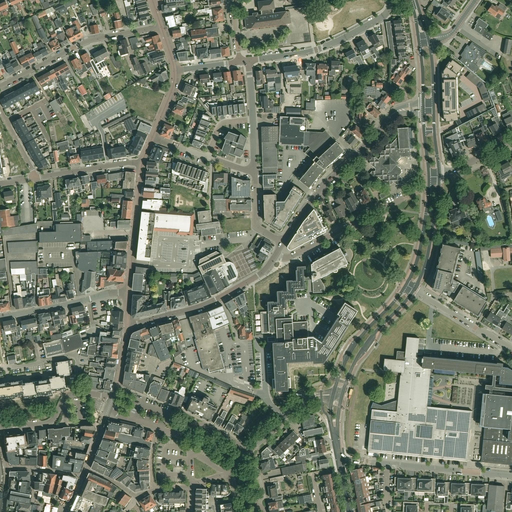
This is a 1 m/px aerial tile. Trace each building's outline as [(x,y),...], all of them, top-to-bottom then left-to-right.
[(222,0),(210,0),(208,0),(209,5),(204,6),(205,9),(216,7),(215,4),(222,3),(223,3),(223,2),(223,1),(223,0),(222,0)] [(280,24),(280,23),(282,23),(282,24),(291,23),(289,11),(275,13),(273,0),(272,0),(258,2),(259,10),(260,10),(260,15),(258,15),(257,13),(253,14),(253,16),(245,17),(246,29),(280,24)] [(452,7),(456,2),(452,0),(444,0),(441,5),(443,6),(446,9),(449,5),(452,7)] [(42,4),(44,10),(50,7),(47,1),(42,4)] [(148,7),(146,2),(137,4),(137,7),(135,8),(136,10),(138,10),(148,7)] [(175,9),(175,6),(186,5),(186,2),(180,3),(166,5),(162,5),(163,12),(167,12),(171,11),(175,11),(175,9)] [(443,6),(441,5),(438,2),(436,5),(439,8),(437,11),(436,10),(433,14),(437,16),(445,21),(449,15),(442,9),(443,6)] [(56,12),(63,9),(60,4),(54,7),(55,11),(56,12)] [(98,13),(94,4),(90,6),(94,15),(98,13)] [(504,6),(502,9),(496,5),(495,7),(492,5),(488,11),(491,13),(491,14),(496,17),(499,13),(502,15),(505,12),(505,11),(507,8),(504,6)] [(107,15),(104,7),(98,9),(102,17),(107,15)] [(149,13),(148,7),(138,10),(139,13),(136,14),(137,16),(139,15),(149,13)] [(116,21),(114,22),(115,29),(123,28),(121,20),(120,21),(118,12),(114,13),(116,21)] [(150,19),(149,13),(139,15),(140,19),(138,19),(138,22),(150,19)] [(177,25),(177,24),(180,23),(179,18),(171,20),(167,22),(168,28),(177,25)] [(93,26),(92,19),(88,20),(89,27),(91,27),(92,34),(99,33),(97,25),(93,26)] [(488,25),(479,19),(477,22),(478,23),(477,25),(478,26),(475,30),(490,41),(493,36),(485,30),(488,25)] [(28,28),(25,20),(19,23),(21,27),(24,25),(25,29),(28,28)] [(77,39),(83,36),(79,29),(81,28),(77,20),(73,22),(77,30),(73,31),(77,39)] [(77,39),(73,31),(72,28),(68,29),(67,27),(65,28),(68,35),(71,42),(77,39)] [(218,27),(206,29),(207,38),(219,36),(218,27)] [(42,28),(37,31),(42,39),(43,39),(46,37),(47,37),(42,28)] [(69,43),(64,33),(63,32),(63,33),(60,28),(55,31),(57,35),(60,41),(63,46),(69,43)] [(173,30),(174,38),(181,37),(181,34),(186,33),(186,29),(180,30),(180,29),(173,30)] [(191,31),(192,40),(207,38),(206,29),(191,31)] [(61,48),(57,42),(60,41),(57,35),(55,31),(55,30),(50,32),(52,37),(48,39),(50,42),(49,43),(54,51),(61,48)] [(384,45),(383,36),(379,36),(377,37),(376,34),(369,37),(373,45),(377,43),(379,47),(381,46),(384,45)] [(161,42),(159,35),(145,39),(147,42),(149,42),(150,43),(153,42),(153,44),(161,42)] [(133,51),(138,50),(136,43),(139,42),(137,38),(133,38),(129,39),(133,51)] [(128,53),(126,47),(128,47),(126,39),(120,41),(121,44),(117,45),(119,51),(118,51),(117,52),(119,56),(120,56),(128,53)] [(511,45),(511,44),(511,39),(505,39),(503,53),(510,54),(511,45)] [(368,48),(364,40),(357,44),(361,52),(363,56),(367,54),(370,52),(369,50),(369,49),(368,48)] [(14,41),(10,43),(15,54),(19,52),(14,41)] [(43,57),(49,54),(42,42),(37,45),(38,46),(38,47),(40,51),(43,57)] [(163,48),(161,42),(153,44),(153,45),(149,46),(150,50),(155,49),(155,51),(163,48)] [(195,60),(194,56),(191,57),(189,46),(188,46),(187,42),(183,42),(184,48),(178,50),(176,51),(179,60),(182,61),(188,61),(195,60)] [(222,47),(221,47),(222,56),(230,55),(229,47),(228,47),(225,44),(222,47)] [(371,48),(375,54),(379,60),(381,59),(386,56),(385,53),(379,56),(378,53),(374,46),(371,48)] [(475,60),(478,55),(479,54),(474,50),(467,46),(464,50),(466,50),(462,55),(465,57),(461,62),(474,73),(478,68),(470,62),(472,58),(475,60)] [(477,46),(474,50),(479,54),(478,55),(482,58),(486,52),(477,46)] [(37,60),(43,57),(40,51),(38,47),(33,49),(36,53),(34,54),(37,60)] [(109,55),(105,47),(99,51),(103,58),(109,55)] [(16,72),(21,69),(14,56),(16,56),(13,50),(9,52),(12,59),(10,61),(16,72)] [(353,50),(346,54),(349,60),(351,58),(354,63),(357,61),(361,69),(365,67),(359,56),(357,57),(353,50)] [(103,58),(99,51),(93,54),(97,61),(103,58)] [(30,64),(36,61),(31,53),(26,56),(30,64)] [(81,56),(85,63),(88,69),(92,66),(89,61),(91,60),(87,53),(81,56)] [(165,60),(163,53),(150,56),(149,57),(150,62),(152,61),(153,64),(158,63),(158,62),(165,60)] [(30,64),(26,56),(20,59),(24,67),(30,64)] [(113,56),(110,57),(116,69),(118,67),(119,67),(113,56)] [(139,63),(136,57),(131,59),(136,71),(138,70),(140,76),(145,74),(142,69),(140,64),(140,63),(139,63)] [(79,60),(78,61),(77,58),(71,61),(75,69),(77,72),(82,69),(83,72),(87,70),(84,64),(82,65),(79,60)] [(457,107),(456,77),(457,75),(458,73),(460,74),(461,72),(460,71),(462,67),(452,60),(451,61),(450,63),(452,64),(450,66),(448,64),(447,64),(445,67),(446,67),(443,71),(443,73),(445,73),(445,76),(442,76),(442,80),(443,80),(443,81),(443,83),(445,83),(445,85),(442,86),(442,85),(442,89),(443,89),(443,90),(444,92),(445,92),(445,95),(443,95),(442,95),(442,99),(444,99),(444,101),(445,101),(445,104),(443,104),(442,104),(442,108),(443,109),(443,112),(443,116),(444,116),(446,115),(447,118),(445,118),(445,120),(446,122),(458,120),(458,117),(460,117),(459,115),(457,115),(457,107)] [(487,60),(482,64),(491,73),(495,69),(487,60)] [(16,72),(10,61),(5,63),(1,65),(3,70),(7,68),(11,75),(16,72)] [(145,62),(140,64),(142,69),(145,74),(150,71),(145,62)] [(340,62),(335,62),(332,62),(332,70),(332,72),(330,72),(330,75),(335,75),(335,70),(339,70),(339,72),(342,72),(342,66),(340,66),(340,62)] [(71,73),(66,63),(62,65),(65,72),(67,71),(69,74),(71,73)] [(407,76),(411,70),(412,68),(409,66),(408,68),(401,63),(397,68),(407,76)] [(316,64),(308,64),(306,64),(306,71),(306,73),(312,73),(311,76),(310,76),(310,80),(310,82),(312,85),(315,85),(315,76),(314,76),(314,72),(315,72),(316,64)] [(68,77),(67,75),(65,72),(62,65),(57,68),(63,79),(66,84),(68,82),(66,79),(68,77)] [(297,66),(284,68),(286,77),(286,81),(285,81),(286,86),(287,86),(288,93),(302,93),(302,74),(302,70),(302,68),(300,68),(300,67),(298,67),(298,66),(297,66)] [(63,79),(57,68),(52,70),(56,77),(58,76),(60,80),(63,79)] [(157,80),(159,84),(169,78),(166,73),(167,73),(165,68),(155,73),(156,75),(152,78),(154,82),(157,80)] [(404,80),(407,76),(397,68),(396,70),(393,74),(394,75),(391,79),(393,81),(399,86),(404,80)] [(274,79),(277,79),(277,77),(276,70),(270,71),(270,69),(266,70),(267,78),(267,82),(270,82),(275,81),(274,79)] [(246,85),(244,75),(241,76),(240,70),(233,71),(235,81),(238,80),(238,84),(241,84),(242,85),(246,85)] [(54,87),(57,86),(55,81),(53,78),(55,77),(52,71),(47,73),(53,85),(54,87)] [(260,80),(261,84),(264,83),(263,76),(262,71),(256,71),(257,80),(260,80)] [(53,85),(47,73),(42,76),(48,85),(49,87),(53,85)] [(221,73),(213,74),(214,81),(222,80),(221,73)] [(207,82),(208,88),(214,87),(213,80),(210,80),(209,74),(200,76),(201,83),(207,82)] [(48,85),(42,76),(38,78),(43,88),(48,85)] [(40,91),(35,81),(30,84),(34,93),(34,94),(40,91)] [(381,87),(382,87),(382,83),(376,82),(376,87),(366,87),(364,87),(363,95),(366,95),(371,95),(379,95),(382,98),(381,99),(386,104),(392,96),(386,92),(382,90),(381,90),(381,87)] [(29,83),(24,86),(29,95),(34,93),(30,84),(29,83)] [(195,92),(197,88),(194,87),(186,83),(182,92),(190,96),(192,97),(192,96),(194,97),(196,92),(195,92)] [(82,85),(78,87),(83,96),(87,94),(82,85)] [(24,86),(19,89),(24,98),(29,95),(24,86)] [(19,89),(15,91),(20,101),(24,98),(19,89)] [(15,91),(10,94),(15,103),(20,101),(15,91)] [(151,107),(159,110),(165,96),(157,92),(151,107)] [(5,97),(10,106),(15,103),(10,94),(5,97)] [(382,98),(379,95),(371,95),(371,97),(371,98),(375,98),(379,101),(377,105),(382,109),(386,104),(381,99),(382,98)] [(268,100),(267,96),(260,97),(261,101),(262,101),(262,108),(266,108),(267,112),(267,113),(272,113),(279,113),(280,107),(269,107),(269,100),(268,100)] [(10,106),(5,97),(0,100),(5,109),(10,106)] [(61,110),(55,100),(49,103),(55,113),(56,113),(59,111),(60,113),(62,112),(61,110)] [(371,110),(369,113),(376,118),(381,112),(374,107),(370,104),(367,107),(371,110)] [(182,115),(186,117),(187,114),(183,112),(185,108),(176,105),(175,105),(174,105),(174,107),(174,108),(173,111),(182,115)] [(218,114),(218,107),(212,107),(211,105),(207,108),(212,115),(213,115),(213,116),(216,116),(216,115),(218,114)] [(511,117),(511,116),(511,112),(511,110),(507,112),(502,115),(509,129),(511,129),(511,128),(511,117)] [(497,125),(501,123),(498,115),(496,111),(492,113),(494,117),(491,119),(494,124),(490,127),(494,135),(501,131),(497,125)] [(211,117),(210,117),(211,116),(207,112),(204,115),(203,114),(201,120),(208,122),(210,119),(211,120),(211,118),(211,117)] [(146,132),(149,134),(152,126),(139,121),(137,125),(135,124),(133,121),(137,119),(135,116),(132,118),(131,117),(124,121),(130,132),(135,129),(139,131),(145,133),(146,132)] [(305,118),(280,117),(279,145),(284,145),(309,146),(310,147),(305,153),(315,161),(299,180),(309,188),(311,185),(312,186),(316,181),(315,180),(319,176),(319,177),(324,172),(323,171),(325,169),(324,169),(326,167),(328,165),(329,166),(333,162),(334,162),(333,161),(337,157),(338,158),(343,154),(342,153),(344,151),(344,150),(336,141),(325,130),(323,132),(299,131),(300,125),(304,125),(305,118)] [(13,123),(15,128),(25,123),(22,118),(13,123)] [(210,126),(211,123),(208,122),(201,120),(199,125),(208,128),(209,125),(210,126)] [(18,133),(27,128),(25,123),(15,128),(18,133)] [(178,132),(180,128),(175,125),(174,128),(165,124),(162,131),(161,134),(162,136),(165,137),(164,137),(174,140),(175,137),(171,136),(172,131),(173,130),(178,132)] [(209,131),(209,128),(208,128),(199,125),(198,130),(206,133),(207,130),(209,131)] [(359,138),(364,133),(355,125),(353,128),(352,127),(351,127),(351,131),(355,134),(359,138)] [(456,128),(460,142),(465,141),(460,126),(456,128)] [(277,162),(277,145),(277,142),(278,142),(278,127),(262,127),(263,167),(263,187),(264,187),(264,191),(276,191),(276,179),(277,179),(277,162)] [(400,157),(404,157),(407,157),(408,157),(410,157),(411,157),(411,156),(410,153),(411,152),(410,152),(410,149),(410,148),(410,145),(410,144),(409,144),(409,141),(410,140),(409,140),(409,136),(409,135),(408,132),(409,132),(408,131),(408,130),(408,128),(408,127),(408,128),(405,128),(405,127),(404,128),(403,128),(402,128),(401,128),(398,128),(397,128),(397,129),(398,132),(397,132),(398,133),(398,136),(392,144),(388,144),(386,147),(386,150),(382,150),(380,153),(380,157),(378,159),(376,157),(372,157),(370,160),(370,164),(376,169),(375,171),(372,171),(369,174),(370,178),(372,180),(376,180),(378,177),(381,179),(385,179),(385,182),(388,185),(391,185),(394,182),(396,184),(400,184),(402,181),(402,178),(399,175),(401,173),(401,169),(397,165),(398,164),(396,162),(400,157)] [(30,133),(27,128),(18,133),(21,138),(30,133)] [(352,146),(358,140),(353,136),(355,134),(351,131),(348,128),(344,133),(347,135),(348,134),(352,137),(347,142),(352,146)] [(207,136),(207,133),(206,133),(198,130),(196,135),(204,138),(206,135),(207,136)] [(475,136),(476,135),(480,144),(483,142),(485,142),(486,142),(486,141),(487,140),(483,132),(478,134),(476,130),(473,131),(475,136)] [(145,141),(147,135),(138,131),(136,137),(144,140),(144,141),(145,141)] [(24,143),(34,138),(31,132),(30,133),(21,138),(24,143)] [(240,158),(247,139),(237,135),(229,132),(222,151),(235,156),(240,158)] [(460,143),(457,133),(451,136),(446,138),(445,139),(446,139),(448,143),(447,144),(449,149),(451,153),(451,152),(453,156),(459,153),(456,145),(460,143)] [(205,141),(205,138),(204,138),(196,135),(194,140),(202,143),(204,140),(205,141)] [(477,146),(474,137),(470,139),(469,136),(465,137),(466,140),(467,143),(469,149),(473,147),(475,148),(477,147),(477,146)] [(144,141),(144,140),(136,137),(134,141),(134,142),(142,145),(144,141)] [(28,149),(37,144),(34,139),(25,144),(28,149)] [(140,151),(142,145),(134,142),(134,141),(132,140),(129,146),(131,146),(139,150),(140,151)] [(203,146),(203,143),(202,143),(194,140),(192,145),(200,148),(202,145),(203,146)] [(30,154),(40,149),(37,144),(28,149),(30,154)] [(137,155),(139,150),(131,146),(129,151),(131,153),(131,155),(135,154),(137,155)] [(159,148),(154,146),(151,152),(162,156),(164,151),(167,152),(168,149),(160,146),(159,148)] [(30,154),(33,159),(42,154),(40,149),(30,154)] [(149,157),(154,159),(153,162),(157,163),(157,162),(159,163),(162,163),(163,161),(161,160),(162,156),(151,152),(149,157)] [(45,159),(42,154),(33,159),(36,164),(45,159)] [(47,165),(48,164),(45,159),(36,164),(39,169),(41,168),(42,168),(48,167),(47,165)] [(179,176),(183,164),(180,163),(180,161),(178,161),(177,164),(176,164),(176,163),(173,162),(172,173),(179,176)] [(157,169),(157,163),(153,162),(148,162),(147,168),(148,169),(148,171),(148,172),(160,173),(160,169),(157,169)] [(184,177),(185,175),(188,166),(188,165),(185,164),(185,163),(184,163),(183,164),(179,176),(184,178),(185,177),(184,177)] [(511,175),(510,173),(511,171),(511,169),(509,163),(505,165),(504,163),(501,165),(502,166),(501,167),(502,169),(498,171),(501,175),(500,176),(502,180),(511,175)] [(190,179),(190,177),(194,167),(193,167),(190,166),(190,165),(189,165),(188,165),(188,166),(185,175),(184,177),(185,177),(190,179)] [(195,181),(195,179),(199,169),(198,169),(196,168),(196,167),(194,166),(193,167),(194,167),(190,177),(190,179),(195,181)] [(200,181),(204,171),(201,170),(201,168),(199,168),(198,169),(199,169),(195,179),(200,180),(200,181)] [(207,179),(209,173),(206,172),(206,170),(204,170),(204,171),(200,181),(200,180),(199,183),(205,184),(204,188),(207,189),(208,179),(207,179)] [(124,180),(123,188),(134,188),(136,172),(133,172),(126,172),(120,173),(119,178),(125,179),(125,181),(124,180)] [(353,176),(350,172),(344,177),(347,181),(353,176)] [(108,175),(109,181),(118,180),(118,173),(108,175)] [(214,181),(214,189),(217,189),(218,185),(220,185),(220,184),(227,184),(227,183),(228,173),(220,173),(220,175),(214,174),(214,181)] [(81,184),(82,190),(85,189),(84,184),(90,183),(88,175),(81,177),(82,184),(81,184)] [(102,186),(103,189),(106,189),(110,188),(109,183),(106,183),(106,182),(105,175),(97,176),(98,183),(103,182),(104,186),(102,186)] [(158,183),(159,178),(156,178),(146,177),(146,178),(145,178),(145,181),(146,181),(146,183),(150,184),(150,186),(155,187),(156,183),(158,183)] [(242,180),(232,177),(232,194),(232,196),(230,199),(250,199),(250,196),(251,196),(251,195),(250,180),(244,180),(242,180)] [(78,182),(78,178),(75,179),(75,178),(72,179),(73,187),(73,190),(78,189),(79,193),(81,192),(79,182),(78,182)] [(73,187),(72,179),(68,179),(69,180),(66,181),(67,185),(66,185),(66,188),(65,188),(65,193),(67,193),(67,194),(69,194),(69,190),(70,190),(73,190),(73,187)] [(51,186),(49,186),(49,185),(45,185),(46,186),(44,186),(44,187),(45,198),(49,197),(49,201),(52,201),(51,186)] [(35,196),(36,203),(42,202),(41,199),(45,199),(45,198),(44,187),(43,187),(43,186),(39,187),(39,188),(38,188),(38,196),(35,196)] [(276,208),(289,217),(305,193),(294,186),(290,192),(290,193),(285,201),(276,202),(276,194),(264,195),(264,208),(276,208)] [(356,194),(362,204),(364,203),(365,204),(367,203),(369,202),(369,201),(370,201),(368,196),(369,195),(367,192),(366,193),(364,189),(356,194)] [(126,190),(126,195),(121,195),(112,194),(112,199),(120,199),(121,199),(126,199),(126,198),(133,198),(134,191),(126,190)] [(391,194),(389,190),(385,192),(379,195),(381,199),(391,194)] [(11,200),(12,204),(16,203),(15,199),(14,199),(12,191),(4,193),(5,201),(11,200)] [(345,200),(351,212),(355,210),(358,208),(356,205),(355,203),(358,201),(352,191),(347,194),(349,198),(345,200)] [(251,211),(251,199),(222,200),(222,197),(217,197),(217,199),(217,200),(213,200),(213,214),(213,219),(220,218),(220,212),(226,211),(226,212),(251,211)] [(344,209),(347,208),(341,197),(335,200),(339,207),(335,209),(340,218),(343,216),(344,217),(346,215),(347,214),(344,209)] [(484,212),(488,210),(489,212),(494,210),(492,206),(490,202),(486,203),(486,202),(487,202),(486,199),(485,200),(484,198),(481,199),(479,198),(478,199),(477,200),(480,209),(483,208),(484,212)] [(132,210),(133,201),(124,200),(119,200),(120,199),(112,199),(112,203),(120,203),(123,203),(123,209),(132,210)] [(154,200),(152,200),(143,199),(142,210),(160,211),(159,211),(168,212),(168,210),(160,209),(161,200),(154,200)] [(331,222),(332,223),(334,222),(333,221),(336,220),(332,211),(333,210),(329,203),(326,205),(329,210),(325,212),(327,215),(325,216),(327,220),(329,219),(331,222)] [(463,208),(462,209),(461,207),(458,209),(458,210),(457,210),(456,208),(449,211),(451,217),(449,217),(451,222),(452,222),(454,227),(456,226),(455,225),(458,224),(457,220),(464,217),(466,223),(473,220),(469,212),(465,214),(463,208)] [(276,208),(264,208),(265,221),(269,224),(271,225),(280,231),(289,217),(276,208)] [(131,218),(132,210),(123,209),(122,216),(118,215),(117,219),(122,219),(122,218),(131,218)] [(325,232),(326,232),(326,231),(314,209),(313,210),(309,215),(308,216),(306,218),(303,222),(297,232),(297,233),(295,234),(289,244),(292,250),(303,244),(305,243),(306,242),(308,241),(317,237),(319,235),(325,232)] [(20,215),(9,217),(8,210),(0,210),(0,217),(1,229),(2,229),(6,228),(8,228),(11,228),(14,227),(17,227),(20,226),(20,215)] [(201,229),(202,236),(217,234),(221,233),(219,221),(212,222),(210,210),(198,212),(199,224),(196,224),(197,229),(201,229)] [(192,233),(194,214),(193,214),(171,212),(168,212),(159,211),(155,211),(155,213),(154,230),(158,231),(177,232),(192,233)] [(154,230),(155,213),(142,212),(137,259),(150,261),(151,257),(153,235),(154,230)] [(130,229),(130,224),(131,219),(118,220),(118,222),(111,222),(111,227),(118,227),(118,229),(130,229)] [(80,242),(87,242),(91,242),(91,236),(82,236),(81,224),(56,225),(56,233),(39,233),(40,244),(80,242)] [(272,248),(272,247),(269,245),(271,242),(265,238),(263,241),(261,240),(257,247),(261,249),(266,252),(266,253),(268,254),(270,251),(271,251),(272,248)] [(129,240),(91,242),(87,242),(87,244),(88,252),(112,251),(112,248),(115,248),(114,249),(128,250),(129,240)] [(266,253),(266,252),(261,249),(257,247),(252,244),(250,247),(256,250),(255,253),(258,254),(258,255),(260,256),(258,258),(259,260),(260,261),(262,260),(263,258),(265,259),(266,259),(268,256),(267,255),(268,254),(266,253)] [(443,244),(442,244),(442,248),(441,248),(440,252),(441,252),(440,257),(439,261),(438,265),(437,265),(436,269),(437,269),(435,273),(433,277),(434,277),(433,278),(436,279),(433,288),(442,293),(444,289),(448,290),(448,293),(451,295),(449,298),(459,284),(458,283),(457,285),(450,283),(458,253),(459,254),(460,248),(443,244)] [(511,244),(503,245),(503,248),(503,249),(491,249),(491,258),(504,257),(504,261),(510,261),(510,255),(511,255),(511,244)] [(343,254),(340,248),(314,262),(315,265),(312,267),(313,293),(325,292),(325,287),(319,277),(321,276),(321,277),(348,263),(343,254)] [(126,267),(126,266),(127,253),(112,252),(112,251),(88,252),(76,253),(76,255),(77,257),(77,259),(78,259),(78,260),(79,260),(80,263),(79,263),(79,264),(78,264),(78,265),(78,266),(79,267),(79,268),(80,269),(81,270),(82,270),(83,271),(84,271),(85,271),(84,280),(83,280),(82,293),(86,293),(86,290),(95,291),(95,286),(97,286),(97,287),(103,287),(104,287),(105,287),(117,283),(117,281),(124,281),(124,271),(123,271),(123,269),(122,269),(122,267),(126,267)] [(230,285),(228,282),(233,279),(234,278),(235,277),(236,275),(236,273),(235,271),(233,268),(234,268),(234,267),(235,266),(234,265),(234,264),(233,264),(233,263),(232,263),(232,262),(231,262),(230,262),(229,262),(228,262),(227,262),(226,262),(222,254),(219,253),(216,251),(200,259),(199,266),(198,266),(203,275),(202,275),(212,295),(217,293),(221,291),(226,288),(225,287),(230,285)] [(154,291),(154,283),(151,283),(152,273),(152,269),(136,266),(135,271),(135,273),(133,290),(142,291),(142,292),(150,293),(150,291),(154,291)] [(261,313),(262,333),(272,332),(272,337),(273,342),(275,379),(272,379),(273,389),(291,388),(290,378),(288,378),(287,362),(326,360),(356,312),(343,304),(339,312),(337,314),(340,315),(338,317),(334,322),(331,328),(328,332),(318,347),(314,347),(313,336),(308,337),(307,322),(302,322),(302,325),(298,325),(298,322),(292,323),(292,316),(291,316),(287,316),(287,309),(287,303),(286,303),(286,299),(297,299),(296,293),(295,293),(295,289),(306,288),(306,282),(304,282),(304,269),(306,269),(306,266),(297,267),(297,270),(296,270),(296,281),(293,281),(293,280),(286,280),(287,291),(283,291),(277,291),(278,302),(274,302),(274,301),(268,302),(268,312),(261,313)] [(73,274),(72,268),(63,269),(63,276),(65,276),(65,273),(67,273),(67,275),(69,274),(70,281),(74,280),(73,274)] [(59,285),(60,285),(58,274),(56,275),(56,279),(55,279),(60,302),(67,301),(67,299),(65,293),(63,293),(62,289),(60,289),(59,285)] [(35,281),(32,281),(32,275),(26,275),(26,280),(26,283),(29,283),(29,290),(30,296),(27,297),(27,298),(28,298),(29,307),(35,305),(35,296),(34,289),(35,289),(35,281)] [(60,302),(55,279),(52,280),(53,288),(55,287),(56,295),(52,295),(53,303),(60,302)] [(66,291),(68,299),(74,297),(73,293),(74,293),(72,283),(67,284),(69,290),(66,291)] [(202,300),(210,296),(205,284),(197,288),(197,289),(194,290),(194,289),(185,292),(189,304),(198,302),(198,301),(202,299),(202,300)] [(14,299),(16,309),(23,307),(22,298),(22,297),(20,285),(17,286),(19,298),(14,299)] [(487,301),(462,286),(454,300),(453,300),(453,301),(478,316),(487,301)] [(45,300),(44,296),(41,296),(40,290),(40,287),(37,288),(38,297),(38,305),(38,306),(47,304),(46,300),(45,300)] [(51,294),(50,294),(49,289),(43,290),(44,296),(45,300),(46,300),(47,304),(52,303),(51,294)] [(247,302),(245,292),(239,296),(246,309),(247,308),(246,305),(245,303),(247,302)] [(10,310),(9,302),(8,296),(5,296),(5,299),(2,300),(5,312),(10,311),(10,310)] [(246,309),(239,296),(233,299),(238,307),(239,310),(242,308),(242,309),(243,308),(244,310),(246,309)] [(138,303),(138,302),(138,299),(133,299),(132,315),(133,318),(141,316),(138,303)] [(238,307),(233,299),(225,304),(230,312),(234,318),(236,317),(232,310),(237,308),(238,307)] [(144,307),(144,306),(144,305),(142,305),(141,301),(139,302),(139,301),(138,302),(138,303),(141,316),(146,315),(144,307)] [(157,313),(155,304),(152,304),(151,301),(149,302),(152,314),(157,313)] [(167,311),(166,306),(165,301),(155,304),(157,313),(158,313),(159,313),(160,313),(161,312),(161,313),(163,312),(167,311)] [(84,309),(83,305),(78,307),(80,317),(84,317),(84,319),(87,318),(85,309),(84,309)] [(207,311),(189,316),(190,318),(196,338),(194,339),(197,347),(203,369),(208,368),(209,371),(209,372),(225,368),(216,337),(214,331),(213,327),(212,326),(211,325),(214,324),(216,329),(230,322),(223,305),(209,311),(207,311)] [(80,317),(78,307),(72,308),(72,312),(72,315),(69,316),(71,324),(77,322),(76,318),(80,317)] [(113,309),(112,309),(110,322),(111,323),(111,326),(114,326),(113,328),(123,329),(123,324),(122,324),(123,312),(117,311),(117,310),(113,309)] [(65,310),(58,311),(61,323),(61,325),(64,325),(63,318),(67,317),(65,310)] [(492,322),(496,316),(493,314),(495,311),(492,310),(491,312),(486,319),(492,322)] [(61,323),(58,311),(52,312),(54,325),(55,325),(55,327),(61,323)] [(500,321),(502,323),(507,315),(507,314),(505,312),(503,315),(498,312),(496,316),(492,322),(497,326),(500,321)] [(47,320),(45,313),(37,315),(39,324),(37,324),(38,332),(42,331),(42,328),(43,328),(42,324),(44,324),(44,327),(49,327),(48,323),(47,323),(47,320)] [(507,332),(511,324),(511,321),(509,320),(511,317),(507,315),(502,323),(505,324),(502,329),(507,332)] [(36,318),(29,320),(31,332),(34,331),(33,327),(38,326),(36,318)] [(15,319),(9,321),(11,330),(11,332),(16,331),(17,338),(22,337),(20,331),(20,327),(17,328),(15,319)] [(31,332),(29,320),(21,321),(22,324),(19,325),(20,327),(20,331),(23,331),(23,329),(28,328),(29,332),(27,332),(28,335),(25,335),(26,341),(33,340),(32,335),(31,332)] [(177,334),(176,334),(178,341),(179,344),(181,351),(188,349),(185,340),(184,340),(183,336),(184,335),(183,333),(180,333),(179,329),(181,328),(179,321),(179,320),(176,320),(173,321),(175,326),(174,326),(177,334)] [(172,321),(159,324),(164,336),(164,338),(168,347),(173,345),(172,343),(178,341),(176,334),(175,335),(172,321)] [(158,324),(148,329),(154,345),(159,358),(160,358),(161,361),(171,357),(158,324)] [(123,329),(113,328),(114,326),(109,326),(109,325),(107,325),(106,325),(106,329),(109,329),(109,328),(113,329),(113,332),(107,331),(106,336),(120,338),(122,338),(123,329)] [(241,325),(237,325),(237,329),(239,329),(239,332),(240,335),(240,336),(245,335),(244,326),(241,327),(241,325)] [(154,345),(148,329),(146,329),(146,327),(134,332),(132,335),(130,338),(144,342),(150,345),(148,354),(152,356),(152,355),(159,358),(154,345)] [(62,339),(73,335),(72,330),(61,333),(62,339)] [(245,335),(240,336),(240,340),(247,340),(252,339),(252,332),(246,332),(246,335),(245,335)] [(73,335),(62,339),(65,353),(80,348),(84,347),(79,333),(73,335)] [(119,343),(120,338),(106,336),(100,335),(100,338),(96,337),(96,344),(101,343),(108,343),(114,343),(117,343),(119,343)] [(497,363),(430,357),(431,354),(424,354),(425,356),(423,356),(423,358),(417,357),(419,338),(407,337),(406,352),(397,351),(396,360),(384,359),(383,370),(401,372),(401,376),(398,400),(384,404),(381,405),(373,402),(370,410),(372,410),(371,413),(370,413),(370,415),(371,415),(369,433),(368,451),(392,453),(467,461),(467,460),(469,442),(470,429),(472,412),(472,411),(429,407),(429,398),(430,398),(430,397),(430,395),(430,390),(431,390),(431,389),(431,387),(430,387),(431,378),(429,378),(430,368),(434,369),(433,373),(454,375),(454,371),(492,374),(491,385),(485,384),(485,388),(489,389),(489,394),(482,393),(479,426),(485,426),(481,462),(511,464),(511,370),(507,367),(502,367),(503,363),(498,363),(497,363)] [(144,342),(130,338),(130,342),(129,347),(137,348),(136,351),(142,352),(142,353),(143,353),(148,354),(150,345),(144,342)] [(65,353),(62,339),(43,343),(47,358),(65,353)] [(91,345),(88,346),(88,352),(81,351),(81,353),(89,355),(95,356),(96,355),(117,358),(118,350),(116,350),(117,344),(114,343),(108,343),(101,343),(94,345),(91,345)] [(141,358),(142,353),(142,352),(136,351),(137,348),(129,347),(127,361),(125,371),(137,373),(139,365),(141,358)] [(17,362),(15,356),(8,357),(9,364),(17,362)] [(97,357),(96,359),(96,362),(99,362),(102,362),(116,364),(117,359),(104,357),(104,359),(103,359),(103,357),(98,356),(97,357)] [(29,398),(34,397),(34,396),(42,395),(43,396),(48,395),(48,394),(52,393),(52,391),(56,390),(56,391),(61,390),(61,389),(66,388),(64,376),(69,375),(72,375),(71,370),(71,367),(70,365),(70,360),(56,362),(57,368),(58,368),(58,370),(57,371),(58,375),(58,376),(56,377),(56,376),(50,376),(50,379),(44,380),(45,381),(42,382),(42,380),(31,382),(31,383),(28,384),(28,382),(23,383),(22,381),(16,381),(17,383),(14,383),(14,382),(2,384),(3,385),(0,385),(0,384),(0,383),(0,398),(1,398),(1,399),(6,398),(6,397),(14,396),(15,397),(20,396),(20,395),(24,395),(24,397),(29,397),(29,398)] [(98,367),(115,370),(116,364),(102,362),(99,362),(99,363),(90,362),(90,366),(98,368),(98,367)] [(113,380),(115,370),(98,367),(98,368),(97,372),(103,373),(103,375),(94,373),(89,372),(89,376),(113,380)] [(199,374),(190,370),(188,375),(197,378),(199,374)] [(150,375),(137,373),(125,371),(122,385),(143,393),(147,384),(146,384),(147,382),(148,381),(150,375)] [(217,380),(216,381),(200,374),(199,376),(230,390),(231,387),(231,386),(217,380)] [(111,391),(113,380),(89,376),(89,377),(88,388),(103,390),(103,389),(111,391)] [(164,381),(155,377),(153,378),(147,394),(148,395),(150,394),(151,396),(153,397),(155,397),(156,397),(156,398),(164,382),(164,381)] [(255,395),(231,387),(230,390),(229,393),(253,401),(255,395)] [(169,391),(161,388),(161,390),(156,399),(165,402),(169,391)] [(180,408),(184,397),(185,395),(183,395),(184,392),(179,390),(179,392),(174,405),(180,408)] [(179,392),(175,391),(174,393),(171,392),(167,403),(174,405),(179,392)] [(458,399),(457,403),(467,404),(467,405),(472,405),(473,400),(468,400),(468,394),(463,394),(462,399),(458,399)] [(207,403),(209,399),(206,397),(204,402),(192,396),(185,409),(189,411),(190,409),(192,410),(191,412),(196,414),(200,416),(200,417),(204,419),(205,416),(207,417),(206,420),(210,422),(217,408),(207,403)] [(220,426),(224,419),(226,415),(225,415),(227,412),(223,410),(220,417),(218,416),(214,423),(220,426)] [(233,423),(236,417),(232,415),(229,421),(227,424),(225,423),(223,427),(225,428),(224,429),(230,432),(234,424),(233,423)] [(235,434),(237,435),(238,434),(239,435),(243,427),(241,426),(246,418),(247,417),(244,415),(238,424),(237,423),(235,427),(236,428),(233,431),(236,432),(235,434)] [(314,420),(313,415),(303,417),(304,424),(303,424),(304,431),(303,431),(304,435),(305,436),(306,436),(307,436),(323,433),(322,427),(317,428),(314,424),(314,420)] [(108,421),(107,425),(106,429),(130,435),(133,435),(145,438),(146,439),(148,431),(143,430),(144,429),(137,427),(137,425),(120,421),(120,423),(108,421)] [(63,436),(63,428),(53,429),(54,442),(51,443),(52,447),(55,447),(57,447),(58,442),(58,439),(60,439),(60,436),(63,436)] [(78,441),(78,439),(80,440),(79,442),(89,443),(94,430),(75,428),(74,431),(73,431),(73,437),(69,437),(68,440),(70,440),(75,440),(75,441),(78,441)] [(145,440),(145,438),(133,435),(130,435),(106,429),(106,430),(103,438),(117,441),(121,442),(124,443),(130,444),(137,446),(143,447),(151,448),(152,442),(149,442),(145,440)] [(291,433),(289,435),(295,441),(299,437),(291,429),(289,431),(291,433)] [(154,432),(148,431),(146,439),(145,438),(145,440),(149,442),(150,439),(152,440),(154,432)] [(35,438),(34,432),(27,433),(28,444),(35,443),(35,446),(38,446),(38,445),(38,439),(38,438),(35,438)] [(26,448),(24,433),(4,436),(4,443),(6,452),(13,451),(13,450),(15,450),(19,450),(19,449),(26,448)] [(295,441),(289,435),(287,437),(285,434),(283,436),(291,445),(295,441)] [(291,445),(283,436),(281,438),(283,440),(281,442),(287,449),(291,445)] [(324,439),(317,440),(316,440),(315,437),(305,439),(305,443),(313,441),(314,447),(325,445),(324,439)] [(121,454),(124,443),(121,442),(117,441),(103,438),(99,447),(121,454)] [(68,440),(65,440),(64,440),(63,444),(67,445),(87,448),(89,444),(89,443),(79,442),(78,441),(75,441),(75,440),(70,440),(68,440)] [(287,449),(281,442),(279,444),(277,442),(275,444),(284,452),(287,449)] [(150,452),(151,448),(143,447),(137,446),(130,444),(129,447),(131,448),(129,457),(130,457),(134,457),(142,458),(142,457),(144,457),(149,458),(150,453),(149,453),(149,452),(150,452)] [(285,454),(284,452),(275,444),(273,446),(275,448),(273,450),(278,455),(281,458),(285,454)] [(86,453),(87,448),(67,445),(66,450),(71,451),(86,453)] [(318,453),(326,452),(325,445),(314,447),(316,453),(309,454),(305,455),(306,458),(312,457),(319,456),(318,453)] [(37,451),(37,448),(32,447),(31,456),(29,456),(28,449),(24,450),(25,455),(19,455),(20,465),(36,465),(37,451)] [(116,466),(121,454),(99,447),(94,460),(99,463),(99,464),(106,467),(107,466),(113,469),(116,466)] [(269,454),(271,452),(267,447),(267,448),(262,452),(261,453),(262,457),(261,457),(262,460),(263,459),(270,457),(269,454)] [(83,459),(86,453),(71,451),(66,450),(58,448),(58,452),(57,455),(59,455),(59,456),(60,456),(63,456),(83,459)] [(38,466),(46,467),(47,451),(39,450),(38,465),(38,466)] [(13,451),(6,452),(8,463),(10,464),(19,465),(18,457),(15,457),(13,451)] [(60,470),(79,473),(83,459),(63,456),(60,456),(59,456),(59,455),(57,455),(52,454),(51,467),(51,468),(52,469),(60,470)] [(319,460),(319,456),(312,457),(314,463),(320,462),(320,463),(316,464),(317,469),(321,468),(329,466),(328,459),(319,460)] [(128,471),(134,457),(130,457),(125,470),(128,471)] [(148,464),(149,458),(144,457),(142,457),(142,458),(142,460),(138,459),(137,463),(137,466),(138,466),(138,469),(140,469),(140,471),(149,470),(149,465),(147,465),(147,464),(148,464)] [(260,463),(262,472),(271,469),(270,465),(272,464),(271,459),(268,460),(260,463)] [(108,476),(112,470),(113,469),(107,466),(106,467),(99,464),(99,463),(94,460),(91,468),(104,474),(108,476)] [(307,463),(306,463),(302,464),(281,468),(283,476),(308,470),(307,463)] [(124,473),(116,466),(113,469),(112,470),(108,476),(116,480),(124,473)] [(150,488),(149,470),(140,471),(136,471),(136,477),(139,477),(139,482),(140,482),(142,490),(150,488)] [(17,476),(17,481),(29,482),(29,472),(28,472),(9,472),(9,476),(17,476)] [(43,491),(44,484),(42,484),(42,473),(34,472),(33,475),(38,475),(38,478),(37,478),(36,480),(38,481),(38,482),(33,481),(33,490),(43,491)] [(140,482),(139,482),(134,483),(134,480),(132,478),(134,475),(133,472),(129,472),(125,473),(117,480),(120,481),(135,492),(142,490),(140,482)] [(51,493),(56,474),(42,473),(42,484),(44,484),(45,484),(43,492),(43,495),(51,497),(51,493)] [(89,473),(86,478),(105,486),(104,488),(109,491),(113,484),(109,482),(106,480),(89,473)] [(64,483),(62,486),(63,487),(65,487),(71,490),(76,478),(74,476),(62,474),(61,474),(58,474),(58,478),(61,479),(67,481),(66,483),(64,483)] [(405,488),(405,478),(403,478),(403,479),(399,479),(399,477),(395,477),(395,485),(398,485),(398,489),(404,489),(404,488),(405,488)] [(29,482),(17,481),(14,480),(14,478),(9,478),(8,488),(8,489),(29,493),(30,487),(29,487),(29,482)] [(63,487),(62,486),(60,485),(62,481),(56,478),(55,483),(52,493),(59,496),(63,487)] [(105,486),(86,478),(79,495),(94,502),(98,503),(105,505),(110,497),(110,498),(114,493),(113,493),(117,487),(113,484),(109,491),(104,488),(105,486)] [(414,492),(415,478),(411,478),(411,479),(407,479),(407,478),(405,478),(405,488),(404,488),(404,489),(404,491),(414,492)] [(424,492),(425,479),(415,478),(414,492),(424,492)] [(435,493),(435,479),(431,479),(431,480),(427,480),(427,479),(425,479),(424,492),(435,493)] [(273,497),(273,501),(283,499),(282,496),(278,496),(277,489),(279,489),(278,482),(274,482),(274,486),(268,487),(270,498),(273,497)] [(448,490),(449,483),(443,482),(443,484),(438,483),(437,496),(445,496),(448,496),(448,490)] [(458,494),(459,483),(456,483),(456,484),(452,484),(452,483),(449,483),(448,490),(451,490),(451,494),(458,494)] [(468,491),(469,483),(459,483),(458,494),(465,495),(465,491),(468,491)] [(478,495),(479,484),(476,484),(476,485),(472,485),(472,483),(469,483),(468,491),(468,495),(478,495)] [(227,490),(227,484),(225,484),(222,484),(221,495),(227,495),(229,494),(229,491),(227,490)] [(488,492),(489,484),(485,484),(485,485),(481,485),(481,484),(479,484),(478,495),(485,495),(485,492),(488,492)] [(487,505),(487,510),(486,511),(501,511),(502,511),(504,486),(489,485),(487,505)] [(73,491),(71,490),(65,487),(63,487),(59,496),(59,497),(66,500),(68,500),(73,491)] [(31,493),(29,493),(8,489),(7,493),(8,494),(8,495),(8,497),(7,499),(15,501),(29,504),(30,501),(30,499),(30,497),(31,497),(31,493)] [(117,500),(125,506),(131,498),(127,495),(123,492),(117,500)] [(164,503),(164,493),(162,493),(156,493),(154,494),(156,498),(159,498),(159,503),(164,503)] [(311,494),(298,496),(300,504),(312,502),(311,494)] [(102,511),(105,506),(93,502),(79,495),(73,509),(83,511),(102,511)] [(159,508),(150,495),(147,497),(153,506),(154,505),(157,510),(159,508)] [(153,506),(147,497),(143,500),(149,509),(153,506)] [(15,508),(15,503),(15,501),(7,499),(6,506),(6,507),(8,507),(7,508),(9,508),(9,507),(14,508),(15,508)] [(149,511),(150,511),(149,509),(143,500),(140,502),(142,506),(145,510),(145,511),(149,511)] [(283,508),(282,500),(276,501),(277,502),(269,503),(270,510),(283,508)] [(24,511),(29,511),(31,504),(29,504),(15,501),(15,503),(15,508),(14,508),(9,507),(9,508),(24,511)] [(417,510),(417,506),(419,506),(419,503),(419,502),(418,502),(411,502),(403,502),(403,506),(407,506),(406,511),(418,511),(418,510),(417,510)]
